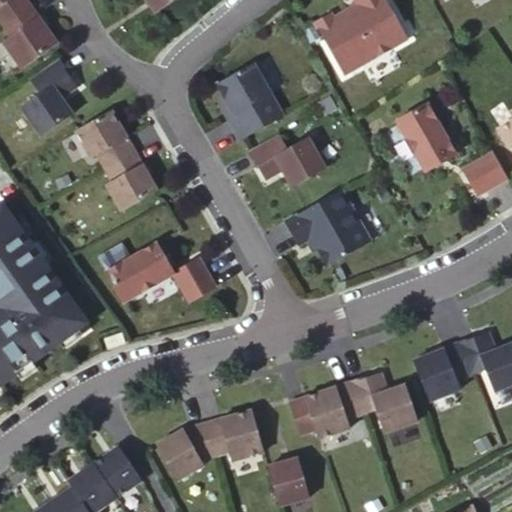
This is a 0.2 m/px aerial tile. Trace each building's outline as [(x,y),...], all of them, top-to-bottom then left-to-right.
[(24,0),(0,0),(0,23),(28,4),(24,0)] [(172,0),(145,0),(154,12),(172,0)] [(409,43),(385,0),(353,0),(359,10),(350,15),(347,10),(331,19),(329,14),(314,23),(345,79),(409,43)] [(2,43),(20,69),(55,44),(28,4),(0,23),(10,38),(2,43)] [(41,137),(71,114),(60,98),(75,88),(66,75),(67,74),(58,61),(30,81),(40,94),(20,108),(41,137)] [(222,113),(238,140),(280,117),(251,64),(215,84),(224,99),(229,109),(222,113)] [(395,118),(424,171),(439,163),(437,159),(442,156),(444,160),(455,154),(426,101),(395,118)] [(110,110),(74,131),(90,158),(96,155),(103,167),(132,151),(110,110)] [(511,121),(498,131),(511,153),(511,121)] [(258,165),(265,179),(281,170),(291,187),(322,169),(306,137),(284,149),(277,136),(249,153),(256,166),(258,165)] [(103,167),(111,181),(140,164),(132,151),(103,167)] [(491,151),(463,167),(478,194),(506,178),(491,151)] [(105,184),(120,212),(156,192),(140,164),(111,181),(105,184)] [(317,250),(326,266),(370,241),(340,189),(283,221),(297,244),(307,238),(315,252),(317,250)] [(0,382),(30,361),(26,355),(38,346),(42,351),(70,330),(62,319),(75,310),(28,245),(24,247),(14,234),(18,231),(0,206),(0,382)] [(121,302),(172,273),(155,243),(129,258),(121,242),(96,257),(121,302)] [(172,273),(188,302),(213,287),(197,259),(172,273)] [(486,334),(473,339),(485,369),(494,391),(511,383),(511,343),(493,350),(486,334)] [(469,375),(485,369),(473,339),(472,337),(457,343),(469,375)] [(457,343),(442,348),(455,380),(469,375),(457,343)] [(458,388),(455,380),(442,348),(411,361),(427,401),(458,388)] [(375,410),(383,432),(416,421),(404,385),(385,392),(379,374),(365,379),(375,410)] [(349,382),(360,415),(375,410),(364,377),(349,382)] [(334,387),(345,420),(360,415),(349,382),(334,387)] [(302,398),(313,430),(316,439),(348,428),(345,420),(334,387),(302,398)] [(313,430),(302,398),(287,403),(298,435),(313,430)] [(262,452),(250,410),(220,419),(229,451),(232,460),(262,452)] [(203,423),(212,456),(229,451),(220,419),(203,423)] [(212,456),(203,423),(182,429),(200,460),(212,456)] [(182,429),(155,445),(176,480),(203,464),(200,460),(182,429)] [(70,486),(31,511),(92,511),(140,481),(117,445),(66,480),(70,486)] [(301,456),(266,466),(277,508),(312,499),(301,456)] [(381,508),(379,503),(369,506),(370,511),(381,508)]
